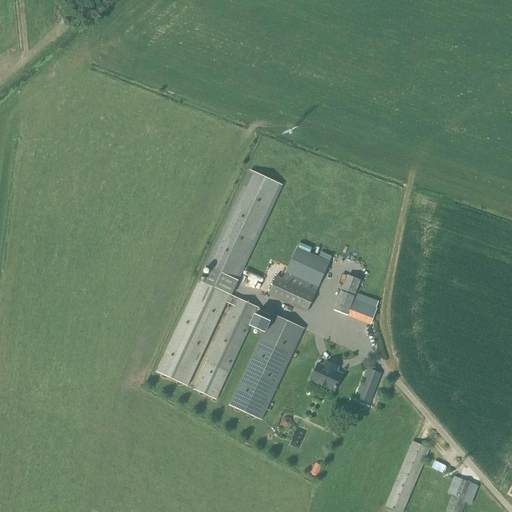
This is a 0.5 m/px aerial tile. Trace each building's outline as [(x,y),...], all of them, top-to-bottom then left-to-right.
[(259,423),(298,330),(267,317),(262,329),(241,321),(240,303),(229,298),(276,188),(242,174),(201,274),(210,278),(214,277),(193,326),(177,319),(170,336),(176,339),(177,357),(161,358),(171,362),(158,363),(156,369),(156,376),(189,389),(188,391),(214,402),(241,336),(253,341),(225,408),(239,414),(239,415),(259,423)] [(271,264),(285,268),(294,234),(280,230),(271,264)] [(250,253),(239,276),(250,281),(258,264),(259,265),(268,248),(260,244),(254,256),(250,253)] [(329,263),(297,248),(282,279),(277,276),(268,295),(307,313),(317,290),(329,263)] [(348,273),(334,309),(347,313),(348,314),(350,308),(352,304),(362,278),(348,273)] [(351,307),(346,323),(365,328),(370,312),(351,307)] [(319,363),(311,380),(335,391),(342,374),(336,371),(338,368),(339,368),(326,362),(327,363),(325,366),(319,363)] [(368,368),(356,399),(370,404),(382,374),(368,368)] [(285,404),(291,406),(295,396),(289,393),(285,404)] [(288,428),(291,425),(292,421),(289,418),(285,417),(282,420),(281,424),(284,427),(288,428)] [(393,511),(403,511),(430,449),(413,441),(385,508),(393,511)] [(315,476),(319,465),(314,463),(309,473),(315,476)] [(459,479),(446,511),(462,511),(473,484),(459,479)]
